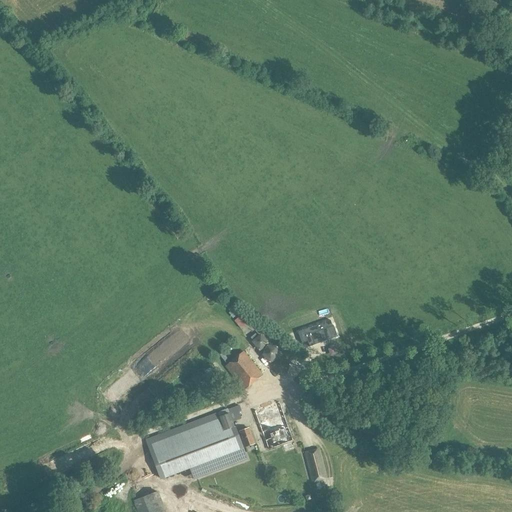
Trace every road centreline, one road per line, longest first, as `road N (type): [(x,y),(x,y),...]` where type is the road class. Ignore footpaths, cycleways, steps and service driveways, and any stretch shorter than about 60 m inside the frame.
road 1 (track): [(28,481),(107,445),(511,316)]
road 2 (track): [(328,511),(332,464),(283,390)]
